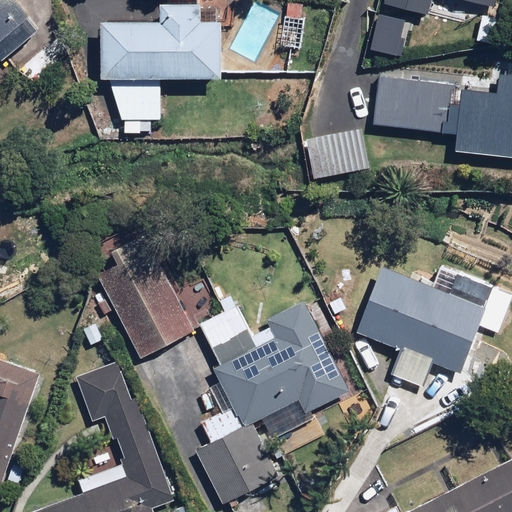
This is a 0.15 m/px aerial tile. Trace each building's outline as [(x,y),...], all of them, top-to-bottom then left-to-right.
[(0,0),(0,50),(4,55),(43,23),(24,0),(0,0)] [(469,0),(496,7),(498,0),(383,0),(384,0),(371,49),(400,57),(413,8),(430,12),(433,0),(469,0)] [(164,1),(164,23),(103,20),(101,75),(121,76),(119,116),(163,118),(164,77),(220,79),(222,19),(201,18),(202,2),(164,1)] [(311,4),(287,1),(281,48),(305,51),(311,4)] [(459,133),(457,151),(511,157),(511,75),(498,74),(497,89),(464,85),(463,101),(454,100),(456,81),(378,73),(372,124),(390,126),(388,140),(417,144),(419,129),(459,133)] [(372,169),(364,125),(304,136),(312,180),(372,169)] [(194,328),(140,228),(90,255),(144,354),(194,328)] [(486,304),(385,267),(361,329),(408,347),(397,376),(427,387),(435,364),(460,373),(486,304)] [(255,419),(264,414),(285,455),(331,431),(318,407),(351,390),(305,300),(266,320),(269,325),(255,332),(239,302),(202,321),(222,360),(214,364),(235,405),(245,424),(255,419)] [(177,498),(121,356),(74,375),(92,421),(107,416),(125,460),(77,479),(82,492),(31,511),(158,511),(156,506),(177,498)] [(0,488),(39,372),(0,359),(0,488)] [(245,424),(235,405),(204,422),(213,440),(197,448),(225,502),(282,473),(255,419),(245,424)] [(511,511),(511,461),(415,511),(399,511),(396,505),(382,511),(511,511)]
